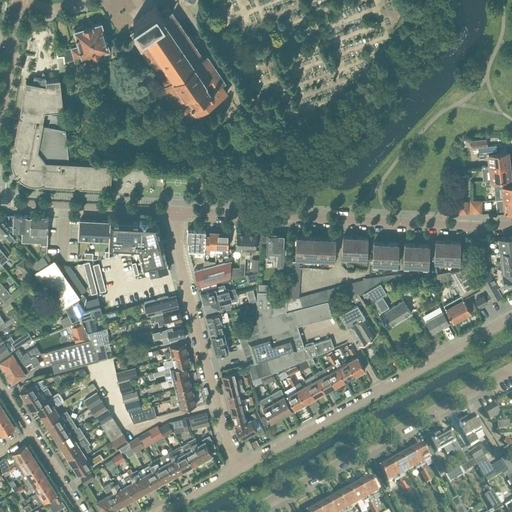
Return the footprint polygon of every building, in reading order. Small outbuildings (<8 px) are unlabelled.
[(178,113),(184,109),(190,118),(227,93),(220,84),(224,81),(224,82),(226,81),(225,79),(224,79),(219,72),(220,71),(218,70),(216,67),(215,65),(215,66),(214,63),(216,62),(212,56),(210,58),(208,55),(207,54),(203,56),(196,46),(197,46),(196,44),(195,45),(194,43),(196,41),(192,35),(190,37),(187,33),(188,33),(185,28),(181,23),(180,21),(173,12),(173,11),(172,9),(171,10),(168,6),(160,11),(156,4),(133,20),(138,26),(130,32),(133,36),(132,37),(133,39),(164,83),(160,86),(162,90),(161,91),(165,97),(166,96),(178,113)] [(109,49),(101,22),(84,27),(83,25),(74,28),(79,45),(63,50),(56,48),(57,56),(63,55),(64,62),(67,62),(75,59),(77,67),(83,65),(80,57),(109,49)] [(46,79),(45,76),(45,74),(44,73),(43,71),(42,72),(44,74),(45,76),(41,78),(34,76),(33,82),(26,81),(20,113),(21,113),(20,117),(19,116),(13,147),(15,147),(13,151),(12,154),(11,158),(11,162),(12,166),(13,169),(15,173),(14,174),(16,173),(18,176),(17,177),(17,178),(18,177),(21,179),(24,181),(28,183),(32,184),(36,184),(40,184),(43,183),(43,184),(74,186),(74,185),(80,185),(79,186),(110,188),(111,181),(116,181),(117,174),(119,170),(121,172),(123,174),(124,174),(120,170),(118,169),(116,168),(114,167),(112,167),(112,164),(69,161),(65,129),(42,124),(43,121),(44,111),(63,109),(60,78),(46,79)] [(217,137),(210,125),(201,131),(209,142),(217,137)] [(487,138),(470,140),(471,147),(478,147),(479,154),(488,153),(489,167),(509,165),(507,151),(506,151),(506,149),(500,150),(500,152),(497,152),(496,145),(487,146),(487,138)] [(489,167),(482,167),(483,180),(491,179),(494,179),(508,178),(510,178),(510,176),(511,176),(511,172),(511,170),(509,170),(509,165),(489,167)] [(508,178),(494,179),(495,193),(496,199),(503,199),(511,197),(511,184),(508,184),(508,178)] [(511,197),(503,199),(496,199),(496,206),(497,212),(511,211),(511,197)] [(467,214),(467,212),(468,201),(459,201),(458,213),(467,214)] [(0,230),(11,243),(15,240),(5,229),(9,225),(13,225),(14,215),(0,213),(0,230)] [(46,251),(48,226),(48,216),(14,215),(13,225),(13,230),(22,231),(22,240),(30,240),(40,240),(40,243),(39,249),(43,255),(46,251)] [(79,219),(79,237),(90,238),(91,220),(79,219)] [(91,220),(90,238),(100,238),(101,221),(91,220)] [(109,239),(109,246),(138,247),(143,266),(166,260),(162,245),(161,240),(161,239),(160,235),(156,222),(149,222),(149,221),(139,221),(131,221),(126,221),(125,221),(120,220),(110,220),(110,221),(109,239)] [(101,221),(100,238),(109,239),(110,221),(101,221)] [(187,229),(187,241),(188,241),(188,248),(204,249),(205,232),(205,230),(189,229),(187,229)] [(204,249),(204,254),(209,254),(210,248),(216,248),(217,230),(212,229),(212,231),(210,231),(210,232),(205,232),(204,249)] [(217,230),(216,248),(222,248),(222,255),(227,255),(228,232),(222,231),(222,230),(217,230)] [(230,266),(230,278),(244,274),(245,258),(246,232),(236,232),(235,249),(240,249),(239,267),(230,266)] [(246,232),(245,258),(250,258),(250,250),(255,250),(256,233),(246,232)] [(277,235),(277,234),(275,234),(274,233),(271,233),(270,234),(268,234),(267,252),(268,252),(268,257),(277,258),(277,265),(283,265),(284,246),(282,246),(283,235),(277,235)] [(334,259),(335,237),(325,237),(325,236),(320,235),(320,236),(296,235),(296,238),(295,238),(294,242),(295,242),(295,257),(334,259)] [(367,237),(357,236),(357,235),(353,235),(353,236),(343,235),(342,258),(366,259),(367,237)] [(511,250),(511,236),(488,239),(488,251),(500,252),(511,250)] [(479,239),(478,266),(511,262),(511,250),(500,252),(488,251),(488,239),(479,239)] [(458,270),(466,265),(467,260),(459,259),(460,241),(450,241),(450,240),(445,240),(445,241),(435,240),(434,262),(459,264),(458,270)] [(397,264),(398,242),(388,242),(388,241),(383,241),(383,242),(373,241),(372,263),(397,264)] [(428,265),(429,244),(419,243),(419,242),(414,242),(414,243),(404,243),(403,264),(428,265)] [(73,302),(83,295),(82,292),(86,289),(69,265),(55,265),(52,261),(51,262),(45,254),(46,253),(46,251),(43,255),(34,261),(34,262),(30,264),(24,257),(23,258),(36,272),(35,273),(59,308),(71,299),(73,302)] [(35,272),(35,273),(36,272),(23,258),(16,264),(28,278),(35,271),(35,272)] [(165,260),(148,265),(150,275),(168,270),(165,260)] [(209,265),(193,269),(198,287),(199,286),(230,278),(230,266),(231,260),(224,262),(209,265)] [(289,260),(288,272),(289,272),(300,273),(301,267),(299,267),(300,261),(289,260)] [(511,287),(511,262),(478,266),(478,272),(493,299),(501,294),(511,287)] [(437,273),(436,273),(437,280),(438,283),(454,280),(460,291),(459,292),(460,295),(443,304),(448,312),(452,321),(460,317),(476,308),(468,295),(479,288),(466,265),(458,270),(449,271),(437,273)] [(437,273),(436,267),(425,269),(426,275),(437,273)] [(257,272),(246,275),(248,281),(257,279),(257,272)] [(406,272),(364,277),(364,279),(367,289),(380,282),(391,281),(406,279),(406,272)] [(361,291),(363,291),(367,289),(364,279),(358,280),(361,291)] [(358,280),(352,282),(355,293),(357,292),(361,291),(358,280)] [(0,296),(4,301),(11,294),(0,281),(0,296)] [(352,282),(346,283),(349,295),(351,294),(355,293),(352,282)] [(363,291),(361,291),(364,297),(368,294),(371,299),(369,301),(369,302),(374,300),(374,301),(381,312),(385,317),(390,326),(411,313),(406,304),(403,300),(397,304),(390,308),(384,298),(383,298),(381,295),(386,292),(381,283),(380,282),(367,289),(363,291)] [(346,283),(340,285),(343,296),(349,295),(346,283)] [(200,292),(200,293),(200,296),(202,297),(203,301),(236,293),(234,288),(233,288),(226,290),(224,284),(220,285),(217,286),(202,290),(200,291),(200,292)] [(340,285),(334,287),(337,298),(343,296),(340,285)] [(334,287),(328,288),(331,300),(337,298),(334,287)] [(328,288),(322,290),(325,301),(327,301),(331,300),(328,288)] [(287,292),(285,312),(307,306),(304,295),(299,296),(299,290),(287,290),(287,292)] [(322,290),(316,292),(319,303),(325,301),(322,290)] [(257,291),(255,317),(256,320),(272,315),(278,337),(275,340),(274,341),(283,368),(306,358),(307,359),(317,354),(334,347),(330,338),(304,346),(297,325),(331,316),(327,301),(325,301),(319,303),(313,304),(307,306),(285,312),(287,292),(257,291)] [(237,292),(203,301),(204,306),(203,307),(204,310),(205,311),(206,312),(218,309),(219,311),(231,308),(229,300),(238,298),(237,292)] [(316,292),(310,293),(313,304),(319,303),(316,292)] [(376,334),(370,326),(360,309),(366,306),(365,306),(366,305),(362,300),(357,292),(355,293),(351,294),(356,303),(339,313),(359,345),(376,334)] [(310,293),(304,295),(307,306),(313,304),(310,293)] [(101,313),(97,297),(88,300),(87,301),(85,301),(86,298),(83,295),(73,302),(80,319),(101,313)] [(478,306),(487,302),(483,295),(475,300),(478,306)] [(168,298),(167,296),(144,302),(147,315),(178,306),(176,296),(168,298)] [(79,318),(72,302),(65,307),(72,322),(79,318)] [(435,335),(450,326),(439,306),(432,310),(437,318),(428,323),(435,335)] [(179,308),(149,316),(151,322),(157,321),(159,326),(182,320),(179,308)] [(19,311),(5,321),(0,324),(0,338),(1,338),(0,335),(0,330),(5,328),(5,327),(22,316),(19,311)] [(223,332),(221,322),(229,320),(227,311),(218,313),(206,316),(216,354),(228,351),(223,332)] [(274,341),(275,340),(278,337),(272,315),(256,320),(257,324),(235,330),(238,339),(240,338),(244,355),(251,353),(254,362),(245,367),(250,371),(252,379),(260,377),(272,373),(283,368),(274,341)] [(93,316),(84,318),(87,330),(96,328),(93,316)] [(83,324),(71,327),(75,343),(90,339),(87,333),(83,324)] [(182,324),(178,325),(171,326),(152,331),(154,338),(162,336),(163,343),(179,339),(178,337),(185,335),(185,334),(185,333),(185,330),(183,329),(182,324)] [(90,339),(93,347),(104,343),(102,335),(108,333),(107,327),(87,333),(90,339)] [(0,342),(0,357),(6,354),(21,344),(27,342),(32,338),(28,332),(23,335),(14,341),(11,336),(4,341),(3,340),(0,342)] [(41,352),(44,364),(51,362),(54,372),(99,360),(93,347),(90,339),(75,343),(70,345),(70,344),(48,350),(41,352)] [(93,347),(99,360),(99,361),(108,358),(106,350),(111,349),(109,342),(104,343),(93,347)] [(187,353),(185,342),(169,346),(171,352),(169,353),(169,351),(165,352),(165,353),(163,354),(164,356),(162,357),(163,359),(187,353)] [(7,355),(0,359),(0,365),(0,366),(2,366),(5,371),(30,356),(27,351),(21,355),(17,349),(12,353),(12,352),(7,355)] [(163,359),(162,359),(165,369),(185,364),(190,363),(187,353),(163,359)] [(11,381),(25,373),(29,370),(25,364),(30,361),(33,366),(40,361),(35,354),(33,355),(32,354),(30,356),(5,371),(8,376),(7,378),(9,380),(11,380),(11,381)] [(347,362),(354,375),(365,369),(357,356),(347,362)] [(312,357),(307,359),(310,365),(315,363),(312,357)] [(354,375),(347,362),(341,365),(337,358),(336,358),(335,357),(330,360),(332,363),(332,364),(335,363),(344,381),(354,375)] [(335,363),(332,364),(332,363),(324,367),(334,386),(344,381),(335,363)] [(165,369),(148,374),(149,378),(150,379),(155,378),(155,376),(164,373),(166,379),(172,378),(188,374),(185,364),(165,369)] [(289,374),(299,369),(296,365),(286,369),(289,374)] [(135,366),(116,372),(118,382),(138,376),(135,366)] [(324,367),(317,371),(316,372),(317,373),(315,374),(324,392),(334,386),(324,367)] [(83,369),(76,371),(80,377),(86,374),(83,369)] [(241,381),(240,379),(236,380),(234,372),(221,375),(224,385),(241,381)] [(272,373),(260,377),(263,381),(265,380),(274,376),(274,375),(272,373)] [(188,374),(172,378),(175,388),(191,384),(188,374)] [(315,374),(305,379),(307,384),(314,397),(324,392),(315,374)] [(287,377),(292,386),(295,385),(304,403),(309,400),(310,402),(314,400),(314,398),(314,397),(307,384),(302,386),(300,382),(297,383),(292,375),(287,377)] [(130,379),(118,382),(120,390),(121,392),(133,389),(132,387),(130,379)] [(26,400),(48,387),(47,386),(43,389),(37,381),(20,392),(26,400)] [(239,392),(243,391),(241,381),(224,385),(226,395),(239,392)] [(191,384),(175,388),(177,393),(170,395),(171,398),(162,401),(162,402),(193,394),(191,384)] [(292,386),(284,391),(294,408),(304,403),(295,385),(292,386)] [(44,400),(48,398),(53,395),(48,387),(26,400),(31,409),(35,407),(35,406),(44,401),(44,400)] [(269,394),(281,416),(292,410),(284,395),(280,388),(269,394)] [(89,407),(102,399),(96,391),(84,399),(89,407)] [(137,391),(122,395),(124,402),(136,399),(138,398),(139,398),(137,391)] [(44,401),(35,406),(35,407),(40,415),(54,406),(62,401),(63,400),(62,399),(63,398),(59,393),(58,392),(53,395),(48,398),(44,400),(44,401)] [(239,392),(226,395),(229,405),(246,401),(245,398),(241,399),(239,392)] [(161,403),(162,407),(168,406),(172,405),(179,403),(181,409),(196,405),(193,394),(162,402),(161,403)] [(281,416),(269,394),(258,400),(262,407),(263,407),(264,409),(262,409),(265,414),(266,414),(271,421),(281,416)] [(136,399),(124,402),(128,411),(141,408),(138,398),(136,399)] [(102,399),(89,407),(95,416),(107,408),(102,399)] [(246,401),(229,405),(232,415),(245,411),(243,404),(247,403),(246,401)] [(156,416),(153,405),(129,412),(133,422),(156,416)] [(495,405),(490,408),(495,417),(500,414),(495,405)] [(46,423),(59,415),(54,406),(40,415),(46,423)] [(0,422),(9,417),(2,407),(0,408),(0,422)] [(107,408),(96,415),(102,423),(112,416),(107,408)] [(485,411),(489,419),(490,420),(495,417),(490,408),(485,411)] [(46,423),(51,432),(72,419),(66,410),(59,415),(46,423)] [(247,420),(245,411),(232,415),(235,427),(238,426),(237,424),(240,423),(241,424),(247,420)] [(189,416),(192,428),(191,423),(208,419),(206,412),(189,416)] [(459,425),(464,434),(470,446),(479,441),(475,435),(482,432),(474,417),(473,417),(471,415),(466,417),(467,420),(459,425)] [(106,432),(118,425),(112,416),(102,423),(100,424),(106,432)] [(184,430),(186,430),(192,428),(189,416),(179,419),(183,424),(184,430)] [(0,435),(1,434),(2,435),(15,427),(9,417),(0,422),(0,435)] [(238,426),(235,427),(241,438),(246,435),(247,438),(253,435),(251,432),(256,429),(263,425),(264,425),(260,418),(255,421),(253,417),(251,419),(251,418),(247,420),(241,424),(240,423),(237,424),(238,426)] [(72,419),(51,432),(57,440),(70,432),(77,427),(72,419)] [(511,421),(508,422),(497,423),(498,429),(510,428),(510,426),(511,425),(511,421)] [(159,427),(164,436),(173,431),(168,422),(159,427)] [(111,441),(123,433),(118,425),(106,432),(111,441)] [(148,430),(151,436),(154,441),(164,436),(159,427),(158,425),(148,430)] [(70,432),(57,440),(62,449),(84,435),(79,426),(77,427),(70,432)] [(447,455),(453,452),(456,458),(462,455),(462,454),(455,442),(448,431),(446,429),(442,431),(443,434),(437,437),(435,434),(432,436),(433,439),(431,440),(438,452),(444,449),(447,455)] [(151,436),(148,430),(139,436),(142,442),(151,436)] [(123,433),(111,441),(116,449),(121,446),(121,447),(129,442),(135,438),(135,437),(129,441),(123,433)] [(84,435),(62,449),(67,457),(88,444),(89,443),(84,435)] [(202,459),(212,454),(209,449),(214,446),(208,435),(203,439),(204,441),(198,444),(195,438),(191,440),(202,459)] [(138,436),(135,437),(135,438),(129,442),(132,447),(134,452),(144,446),(142,442),(139,436),(138,436)] [(191,440),(181,445),(192,465),(202,459),(191,440)] [(121,447),(120,448),(123,453),(132,447),(129,442),(121,447)] [(12,469),(16,467),(15,465),(32,454),(26,444),(13,452),(17,458),(12,461),(13,463),(9,465),(12,469)] [(67,457),(73,465),(86,457),(84,454),(91,449),(88,444),(67,457)] [(181,445),(172,451),(183,470),(192,465),(181,445)] [(430,460),(422,445),(411,451),(420,468),(426,465),(425,463),(430,460)] [(484,457),(478,447),(469,453),(473,460),(475,462),(484,457)] [(511,455),(507,447),(502,451),(506,457),(507,458),(511,457),(511,455)] [(172,451),(162,456),(166,462),(173,475),(183,470),(172,451)] [(401,457),(409,471),(414,468),(415,470),(420,468),(411,451),(401,457)] [(467,451),(462,454),(462,455),(467,464),(473,460),(469,453),(467,451)] [(125,458),(121,452),(112,457),(116,464),(125,458)] [(89,455),(86,457),(73,465),(78,474),(103,458),(100,453),(91,458),(89,455)] [(38,463),(32,454),(15,465),(16,467),(17,466),(22,474),(20,475),(38,463)] [(173,475),(166,462),(162,456),(152,461),(163,481),(173,475)] [(9,465),(4,457),(0,460),(0,467),(3,472),(6,470),(5,468),(9,465)] [(404,474),(409,471),(401,457),(390,463),(399,479),(405,476),(404,474)] [(511,466),(507,458),(506,457),(500,460),(501,461),(491,467),(484,457),(475,462),(477,466),(487,483),(502,474),(504,477),(506,476),(511,486),(511,466)] [(109,469),(116,465),(112,459),(105,463),(109,469)] [(153,486),(163,481),(152,461),(148,463),(149,464),(143,468),(146,473),(153,486)] [(25,482),(26,482),(27,484),(44,473),(38,463),(20,475),(25,482)] [(399,479),(390,463),(380,469),(388,483),(393,480),(394,482),(399,479)] [(3,472),(4,474),(12,469),(9,465),(5,468),(6,470),(3,472)] [(134,497),(144,492),(133,472),(131,468),(127,470),(129,474),(123,477),(134,497)] [(137,471),(137,470),(133,472),(144,492),(153,486),(146,473),(143,468),(137,471)] [(84,483),(94,477),(90,471),(80,478),(84,483)] [(44,473),(27,484),(28,487),(29,488),(34,485),(38,491),(51,483),(44,473)] [(123,477),(113,483),(124,502),(134,497),(123,477)] [(370,478),(359,484),(369,501),(373,498),(372,496),(378,493),(377,490),(380,488),(376,480),(372,482),(370,478)] [(112,480),(103,486),(107,494),(115,508),(124,502),(113,483),(112,481),(112,480)] [(38,491),(33,494),(39,504),(44,501),(48,498),(57,493),(51,483),(38,491)] [(362,502),(363,504),(369,501),(359,484),(349,490),(357,505),(362,502)] [(20,492),(19,489),(14,492),(20,502),(25,499),(20,492)] [(348,511),(352,510),(351,508),(357,505),(349,490),(338,496),(347,511),(348,511)] [(492,491),(484,496),(493,509),(487,511),(502,511),(500,509),(501,508),(503,507),(502,506),(497,498),(492,491)] [(105,496),(96,500),(102,511),(111,511),(116,509),(115,508),(107,494),(105,496)] [(347,511),(338,496),(328,502),(333,511),(347,511)] [(466,511),(460,502),(457,498),(451,501),(457,511),(466,511)] [(333,511),(328,502),(317,508),(319,511),(333,511)]
